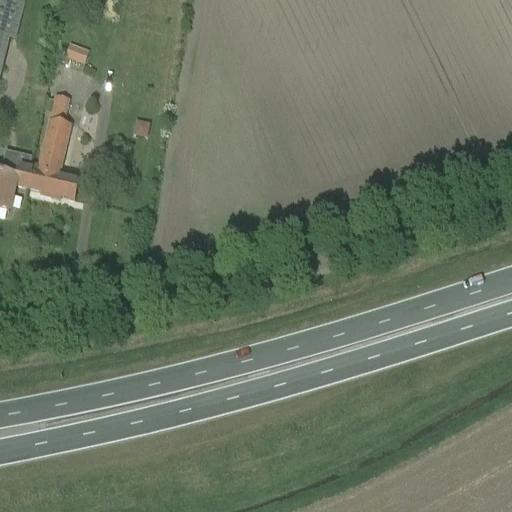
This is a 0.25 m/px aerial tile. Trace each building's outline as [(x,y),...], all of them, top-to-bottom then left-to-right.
[(10,40),(15,41),(25,0),(0,0),(0,82),(9,46),(10,40)] [(69,47),(64,61),(84,68),(89,54),(69,47)] [(55,98),(53,122),(70,123),(72,100),(55,98)] [(40,169),(34,167),(28,193),(41,196),(40,199),(52,201),(53,199),(74,204),(78,185),(58,181),(70,128),(50,124),(40,169)] [(14,190),(28,193),(34,167),(6,161),(2,178),(0,177),(0,212),(8,215),(14,190)]
